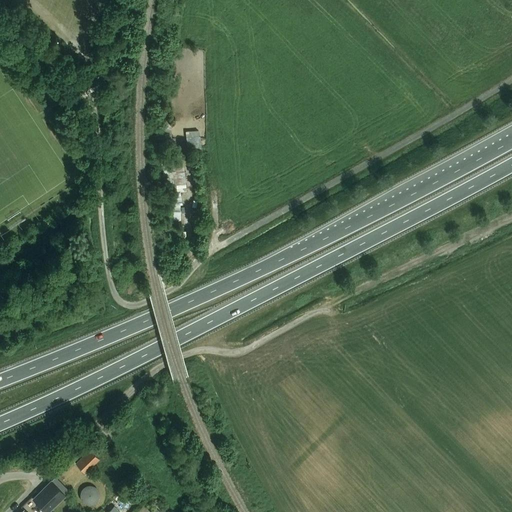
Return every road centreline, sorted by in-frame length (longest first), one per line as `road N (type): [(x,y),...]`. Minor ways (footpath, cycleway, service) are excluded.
road 1 (trunk): [(0,423),(511,164)]
road 2 (trunk): [(511,141),(254,272),(0,381)]
road 3 (track): [(321,312),(511,217)]
